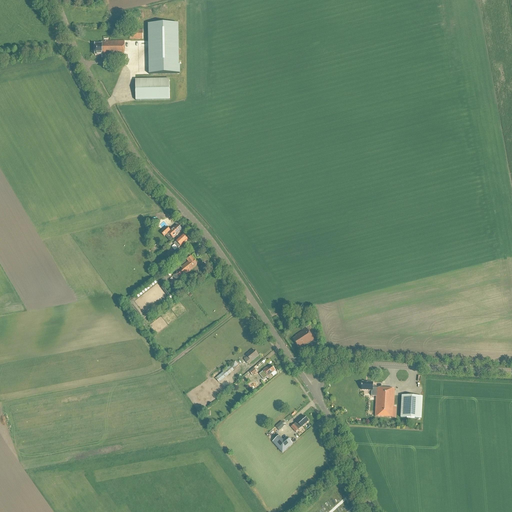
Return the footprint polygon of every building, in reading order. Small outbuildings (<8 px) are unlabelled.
[(148,23),(148,75),(176,75),(176,23),(148,23)] [(143,30),(130,31),(130,40),(143,40),(143,30)] [(102,44),(94,44),(95,55),(102,55),(102,59),(125,58),(124,42),(105,42),(105,43),(102,43),(102,44)] [(169,80),(135,80),(135,101),(169,100),(169,80)] [(167,227),(157,236),(161,240),(168,233),(173,239),(179,234),(178,233),(182,230),(178,226),(175,228),(175,227),(170,231),(167,227)] [(184,235),(174,244),(178,249),(188,240),(184,235)] [(180,254),(176,250),(170,255),(174,259),(180,254)] [(197,264),(191,257),(187,261),(188,263),(181,268),(182,270),(181,271),(181,270),(173,277),(176,280),(175,281),(176,283),(177,282),(180,286),(182,284),(181,282),(184,280),(181,277),(185,274),(186,275),(196,266),(195,265),(197,264)] [(136,318),(141,314),(132,303),(127,306),(136,318)] [(296,337),(292,339),(299,349),(303,345),(304,346),(311,341),(312,342),(314,341),(306,329),(296,336),(296,337)] [(249,359),(246,361),(249,364),(259,356),(254,351),(253,352),(251,351),(246,355),(249,359)] [(215,379),(219,383),(240,366),(236,362),(215,379)] [(271,374),(275,371),(271,365),(267,369),(266,368),(263,370),(263,371),(259,374),(263,380),(268,377),(268,378),(271,375),(271,374)] [(395,418),(396,407),(393,407),(394,389),(377,388),(377,389),(375,389),(375,388),(373,388),(373,383),(362,382),(361,390),(371,391),(371,397),(376,397),(375,417),(395,418)] [(402,396),(400,418),(420,419),(422,397),(402,396)] [(296,422),(297,423),(292,427),(296,432),(309,422),(304,416),(301,418),(296,422)] [(285,425),(282,421),(276,427),(279,431),(285,425)] [(272,442),(282,453),(293,444),(287,437),(283,440),(279,436),(272,442)]
